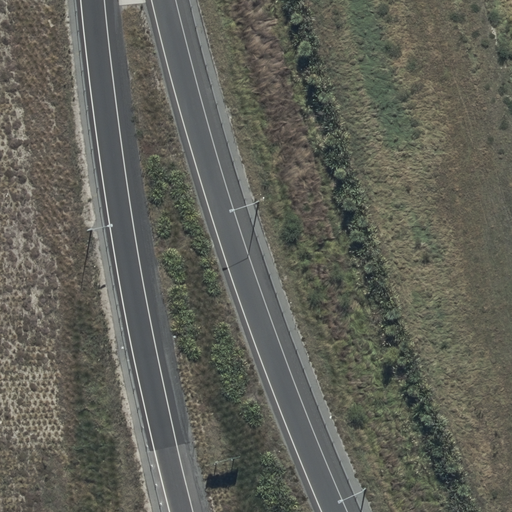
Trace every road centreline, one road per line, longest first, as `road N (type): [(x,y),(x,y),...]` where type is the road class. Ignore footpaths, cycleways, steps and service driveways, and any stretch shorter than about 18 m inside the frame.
road 1 (motorway): [(163,0),(243,274),(341,511)]
road 2 (motorway): [(91,0),(133,299),(181,511)]
